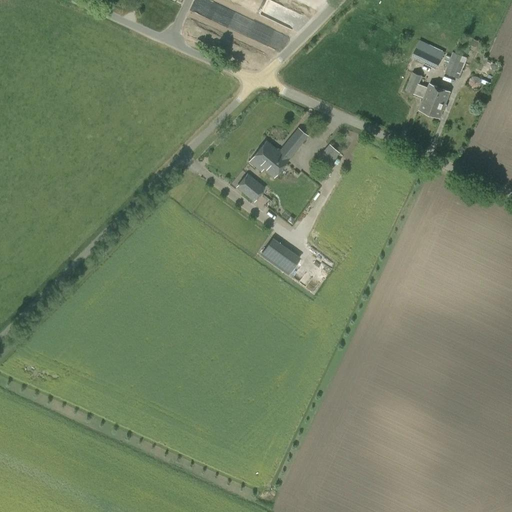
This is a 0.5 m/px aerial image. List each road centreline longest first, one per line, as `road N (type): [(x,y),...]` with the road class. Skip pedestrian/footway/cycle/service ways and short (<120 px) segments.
road 1 (unclassified): [(0,337),(258,80)]
road 2 (unclassified): [(511,194),(258,80)]
road 3 (unclassified): [(258,80),(76,0)]
